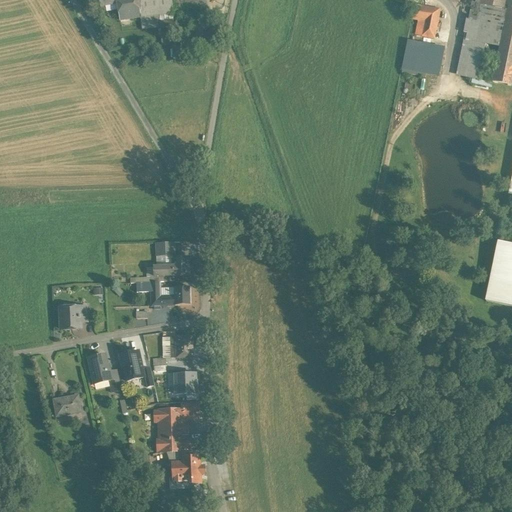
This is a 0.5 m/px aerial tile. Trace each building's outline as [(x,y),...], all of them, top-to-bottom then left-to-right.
[(171,0),(139,0),(138,0),(137,0),(116,0),(117,4),(116,4),(119,20),(140,16),(159,14),(169,13),(173,13),(173,10),(171,0)] [(206,7),(206,0),(171,0),(173,10),(206,7)] [(508,0),(475,0),(472,21),(481,23),(477,43),(485,45),(478,80),(492,83),(508,0)] [(511,0),(508,0),(492,83),(511,87),(511,85),(511,0)] [(439,10),(414,5),(411,18),(419,20),(416,35),(433,38),(439,10)] [(206,7),(173,10),(173,13),(169,13),(170,17),(207,13),(206,7)] [(140,16),(141,29),(160,27),(159,14),(140,16)] [(162,47),(172,46),(170,32),(161,33),(162,47)] [(443,49),(409,43),(402,68),(439,75),(443,49)] [(511,245),(498,242),(486,302),(511,307),(511,245)] [(173,243),(156,244),(156,257),(173,256),(174,256),(173,243)] [(173,256),(156,257),(156,268),(173,267),(173,259),(173,256)] [(173,259),(173,267),(156,268),(153,268),(153,277),(163,276),(174,276),(190,276),(189,258),(173,259)] [(150,283),(136,283),(136,293),(151,292),(150,283)] [(190,288),(174,288),(174,296),(160,297),(159,283),(153,283),(150,283),(151,292),(151,306),(191,305),(190,288)] [(123,293),(119,288),(114,291),(119,297),(123,293)] [(79,308),(68,309),(68,312),(60,313),(61,330),(80,329),(80,322),(79,308)] [(87,308),(79,308),(80,322),(87,322),(87,308)] [(192,337),(175,337),(175,338),(176,358),(176,359),(192,358),(192,337)] [(175,338),(162,338),(163,359),(165,359),(176,358),(175,338)] [(139,352),(120,356),(124,371),(126,382),(145,378),(143,371),(139,352)] [(104,356),(97,358),(96,357),(88,359),(93,382),(101,380),(101,383),(108,381),(112,381),(110,373),(108,365),(106,366),(104,356)] [(150,370),(143,371),(145,378),(147,387),(154,386),(150,370)] [(118,371),(110,373),(112,381),(108,381),(111,393),(122,391),(118,371)] [(124,371),(118,373),(121,383),(126,382),(124,371)] [(175,375),(176,395),(196,394),(195,374),(175,375)] [(78,397),(54,401),(57,417),(80,412),(78,397)] [(197,402),(182,403),(182,411),(183,411),(184,420),(198,419),(197,402)] [(182,411),(155,412),(155,422),(158,422),(159,441),(158,441),(158,454),(169,451),(169,452),(177,451),(189,451),(189,439),(184,439),(184,420),(183,411),(182,411)] [(85,436),(87,446),(96,444),(95,435),(85,436)] [(189,451),(177,451),(178,459),(182,459),(191,459),(191,451),(189,451)] [(138,459),(142,478),(154,475),(149,456),(138,459)] [(191,459),(182,459),(182,464),(183,481),(192,481),(192,484),(200,483),(199,468),(199,458),(191,459)] [(182,464),(173,464),(173,479),(176,482),(183,481),(182,464)]
